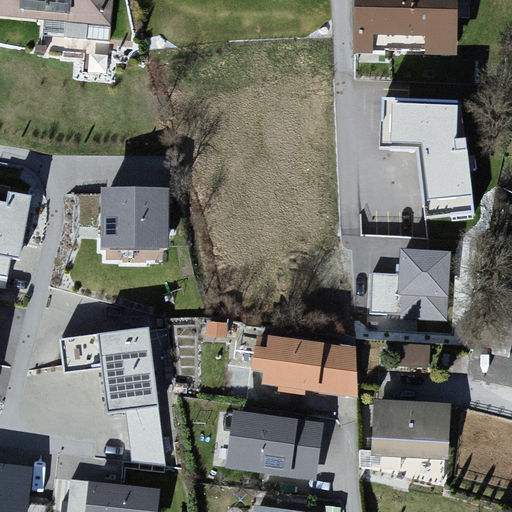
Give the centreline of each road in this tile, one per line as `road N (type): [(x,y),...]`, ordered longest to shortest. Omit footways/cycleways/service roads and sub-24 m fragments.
road 1 (motorway): [(511,163),(0,69)]
road 2 (motorway): [(0,183),(511,276)]
